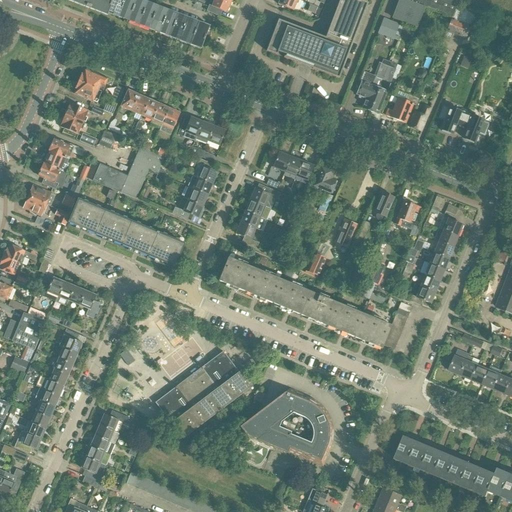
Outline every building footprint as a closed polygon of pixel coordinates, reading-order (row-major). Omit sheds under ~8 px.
[(71,0),(88,7),(108,14),(109,12),(113,0),(71,0)] [(113,0),(109,12),(119,16),(125,0),(113,0)] [(125,0),(119,16),(129,19),(136,0),(125,0)] [(136,0),(129,19),(132,20),(140,24),(148,3),(140,0),(136,0)] [(209,5),(207,11),(214,14),(218,16),(220,10),(227,13),(231,2),(226,0),(213,0),(211,6),(209,5)] [(313,68),(312,69),(339,79),(367,4),(357,0),(339,0),(336,9),(338,10),(336,15),(334,14),(325,38),(324,38),(324,39),(324,41),(309,35),(310,34),(311,34),(311,33),(278,20),(266,51),(277,56),(278,55),(277,54),(278,52),(285,55),(285,57),(284,57),(283,58),(299,64),(300,63),(299,63),(300,61),(314,66),(313,68)] [(279,0),(278,4),(293,11),(298,0),(279,0)] [(399,0),(392,19),(417,28),(424,8),(452,18),(457,7),(459,0),(399,0)] [(140,24),(142,24),(150,27),(158,7),(148,3),(140,24)] [(150,27),(152,28),(160,31),(168,11),(158,7),(150,27)] [(468,11),(457,7),(452,18),(463,23),(468,11)] [(160,31),(163,32),(171,35),(178,15),(168,11),(160,31)] [(171,35),(173,36),(181,39),(189,19),(178,15),(171,35)] [(181,39),(183,40),(192,44),(200,23),(189,19),(181,39)] [(470,27),(451,19),(446,31),(465,39),(470,27)] [(192,44),(193,44),(202,47),(210,27),(200,23),(192,44)] [(464,56),(460,65),(467,68),(471,59),(464,56)] [(362,82),(356,95),(359,96),(358,98),(362,100),(363,98),(366,99),(362,108),(370,112),(388,67),(389,64),(382,61),(381,64),(380,66),(376,78),(364,73),(363,73),(360,82),(362,82)] [(388,67),(370,112),(378,115),(395,70),(397,67),(389,64),(388,67)] [(78,83),(102,93),(104,94),(107,86),(105,85),(107,80),(85,71),(84,75),(82,74),(78,83)] [(405,124),(412,104),(416,105),(425,83),(421,82),(414,98),(409,96),(407,102),(391,95),(389,102),(394,104),(392,111),(389,110),(386,117),(393,119),(393,121),(396,122),(397,121),(405,124)] [(73,93),(97,103),(102,93),(78,83),(73,93)] [(124,91),(117,88),(112,99),(113,100),(118,102),(119,102),(124,91)] [(128,91),(121,107),(131,112),(138,95),(128,91)] [(141,116),(149,100),(138,95),(131,112),(141,116)] [(106,112),(113,115),(118,102),(113,100),(110,107),(106,105),(104,111),(93,107),(91,113),(104,118),(106,112)] [(141,116),(151,121),(150,124),(159,105),(149,100),(141,116)] [(65,112),(66,114),(65,116),(83,123),(88,111),(70,104),(68,109),(66,110),(65,112)] [(150,124),(160,128),(169,109),(159,105),(150,124)] [(421,114),(415,112),(409,127),(421,132),(427,117),(429,112),(430,108),(424,106),(423,110),(421,114)] [(462,127),(468,112),(461,109),(460,112),(450,108),(449,109),(444,107),(440,118),(445,120),(441,130),(442,131),(442,132),(447,133),(447,132),(452,134),(456,124),(462,127)] [(160,128),(161,128),(157,136),(167,141),(180,114),(169,109),(160,128)] [(474,114),(468,112),(462,127),(467,129),(464,139),(469,141),(469,142),(473,144),(474,143),(475,143),(479,133),(484,135),(488,124),(483,122),(483,121),(473,117),(474,114)] [(120,136),(124,138),(123,138),(130,141),(133,135),(126,132),(125,134),(122,133),(123,131),(115,127),(118,121),(119,122),(122,115),(117,113),(114,120),(110,123),(107,130),(120,136)] [(62,120),(62,122),(60,127),(78,135),(83,123),(65,116),(64,116),(63,117),(62,120)] [(185,117),(178,135),(195,142),(196,138),(202,122),(191,118),(190,119),(185,117)] [(202,122),(196,138),(207,142),(213,127),(202,122)] [(213,127),(207,142),(218,146),(224,131),(213,127)] [(104,132),(98,145),(110,150),(115,137),(104,132)] [(93,148),(97,140),(83,134),(80,142),(93,148)] [(53,139),(48,152),(49,152),(65,159),(65,158),(68,160),(71,153),(84,158),(85,156),(86,152),(70,145),(70,146),(53,139)] [(91,161),(84,178),(136,200),(148,171),(157,174),(155,179),(162,182),(166,173),(159,170),(169,148),(161,145),(158,154),(141,147),(129,176),(91,161)] [(192,147),(190,153),(201,157),(203,152),(192,147)] [(49,152),(44,164),(59,171),(60,171),(63,173),(65,173),(68,166),(66,165),(68,160),(65,158),(65,159),(49,152)] [(212,162),(214,157),(203,152),(201,157),(212,162)] [(279,153),(273,168),(285,172),(291,157),(279,153)] [(291,157),(285,172),(296,177),(302,162),(298,160),(299,158),(291,156),(291,157)] [(200,160),(195,171),(199,173),(197,179),(211,185),(216,173),(208,170),(210,165),(200,160)] [(307,181),(313,166),(302,162),(296,177),(307,181)] [(43,164),(37,176),(44,179),(41,184),(55,190),(58,185),(61,187),(62,185),(63,183),(67,175),(65,173),(63,173),(60,171),(59,171),(44,164),(43,164)] [(333,174),(322,170),(315,187),(329,192),(331,187),(329,186),(333,174)] [(192,177),(188,187),(207,196),(211,185),(197,179),(192,177)] [(75,186),(70,197),(75,199),(80,188),(80,189),(84,181),(78,179),(75,186)] [(278,190),(280,184),(269,179),(266,185),(278,190)] [(188,187),(183,199),(187,201),(202,207),(207,196),(188,187)] [(251,193),(248,200),(250,200),(264,207),(271,209),(275,198),(277,199),(280,193),(266,187),(264,193),(255,189),(253,193),(251,193)] [(28,198),(45,205),(46,205),(50,207),(54,196),(50,194),(50,195),(33,188),(32,190),(30,189),(28,195),(29,196),(28,198)] [(383,193),(374,213),(375,214),(375,215),(375,216),(375,217),(375,218),(376,218),(376,219),(377,219),(378,220),(379,220),(380,220),(380,219),(381,219),(381,218),(382,218),(382,217),(386,218),(394,198),(383,193)] [(28,198),(27,201),(26,200),(23,205),(25,206),(24,209),(31,212),(30,215),(36,217),(37,214),(41,216),(45,205),(28,198)] [(250,200),(245,212),(265,220),(266,221),(271,209),(264,207),(250,200)] [(78,201),(68,223),(94,234),(104,212),(78,201)] [(174,208),(172,213),(175,215),(187,220),(189,215),(198,218),(202,207),(187,201),(183,212),(177,209),(174,208)] [(421,208),(404,201),(395,224),(400,227),(403,221),(410,223),(414,212),(419,214),(421,208)] [(435,215),(438,209),(432,207),(429,213),(435,215)] [(57,223),(58,223),(65,226),(70,215),(58,210),(55,215),(60,217),(57,223)] [(318,211),(314,222),(323,225),(327,214),(318,211)] [(104,212),(94,234),(121,245),(130,223),(104,212)] [(245,212),(241,223),(255,229),(260,231),(265,220),(245,212)] [(445,213),(441,222),(438,230),(457,237),(462,226),(454,222),(456,217),(445,213)] [(335,243),(348,248),(357,226),(345,221),(335,243)] [(364,222),(351,252),(357,254),(370,224),(364,222)] [(130,223),(121,245),(147,256),(157,234),(130,223)] [(241,223),(236,234),(244,237),(242,243),(256,249),(258,243),(250,240),(255,229),(241,223)] [(415,238),(418,227),(413,226),(410,236),(415,238)] [(288,230),(282,227),(277,239),(284,241),(288,230)] [(434,240),(438,242),(438,243),(452,248),(457,237),(438,230),(434,240)] [(157,234),(147,256),(174,267),(183,245),(157,234)] [(420,235),(417,242),(415,246),(421,248),(425,237),(420,235)] [(433,254),(448,259),(452,248),(438,243),(433,254)] [(2,257),(19,264),(21,265),(25,258),(35,262),(37,258),(9,246),(8,250),(6,249),(2,257)] [(314,254),(306,272),(318,277),(325,259),(314,254)] [(429,265),(443,270),(448,259),(433,254),(429,265)] [(0,262),(0,265),(1,266),(0,268),(0,270),(14,276),(19,264),(2,257),(0,262)] [(228,258),(218,281),(245,293),(255,269),(228,258)] [(49,263),(44,260),(39,272),(44,274),(49,263)] [(371,271),(369,270),(365,280),(378,285),(382,276),(380,275),(384,265),(374,261),(371,271)] [(412,271),(414,265),(408,263),(405,268),(412,271)] [(424,276),(439,282),(443,270),(429,265),(424,276)] [(255,269),(245,293),(272,304),(282,281),(255,269)] [(511,269),(497,308),(511,313),(511,269)] [(420,287),(434,293),(439,282),(424,276),(420,287)] [(58,296),(64,282),(53,277),(51,283),(45,281),(39,295),(55,302),(58,296)] [(28,281),(20,278),(17,284),(26,287),(28,281)] [(282,281),(272,304),(299,315),(309,292),(282,281)] [(0,296),(6,300),(11,288),(0,282),(0,296)] [(69,301),(75,286),(64,282),(58,296),(69,301)] [(75,286),(69,301),(79,305),(86,291),(75,286)] [(411,296),(409,301),(419,306),(421,300),(430,304),(434,293),(420,287),(415,297),(411,296)] [(86,291),(79,305),(90,310),(87,316),(93,318),(95,313),(97,314),(100,309),(98,308),(100,303),(94,301),(96,295),(86,291)] [(309,292),(299,315),(327,326),(336,303),(309,292)] [(8,307),(24,313),(26,314),(27,313),(26,312),(28,307),(10,300),(8,307)] [(336,303),(327,326),(354,338),(363,314),(336,303)] [(411,307),(400,303),(398,308),(409,313),(411,307)] [(30,307),(27,313),(38,318),(41,312),(30,307)] [(395,313),(407,318),(409,313),(398,308),(395,313)] [(20,323),(11,319),(8,326),(39,338),(46,321),(38,318),(27,313),(26,314),(24,313),(20,323)] [(393,319),(404,324),(407,318),(395,313),(393,319)] [(363,314),(354,338),(381,349),(382,346),(384,340),(387,335),(389,329),(390,326),(363,314)] [(391,324),(402,329),(404,324),(393,319),(391,324)] [(79,333),(82,327),(69,322),(67,328),(79,333)] [(391,324),(390,326),(389,329),(400,334),(402,329),(391,324)] [(8,326),(3,336),(34,349),(39,338),(8,326)] [(387,335),(398,340),(400,334),(389,329),(387,335)] [(64,335),(58,347),(62,348),(63,348),(78,354),(83,344),(77,341),(79,336),(66,330),(64,335)] [(384,340),(395,345),(398,340),(387,335),(384,340)] [(474,346),(477,340),(465,335),(462,341),(474,346)] [(382,346),(393,350),(395,345),(384,340),(382,346)] [(481,348),(483,343),(477,340),(474,346),(481,348)] [(495,357),(499,348),(494,346),(490,355),(495,357)] [(29,363),(33,351),(25,348),(20,359),(29,363)] [(62,348),(58,358),(74,365),(78,354),(63,348),(62,348)] [(120,355),(123,360),(128,366),(135,361),(126,350),(120,355)] [(458,350),(456,356),(449,371),(461,376),(469,357),(469,355),(458,350)] [(175,389),(156,404),(183,439),(250,388),(226,356),(223,352),(187,378),(174,388),(175,389)] [(480,362),(469,357),(461,376),(472,381),(478,365),(480,362)] [(18,383),(21,376),(22,374),(24,375),(28,364),(14,358),(10,369),(18,373),(14,382),(18,383)] [(58,358),(54,369),(69,376),(74,365),(58,358)] [(478,365),(472,381),(483,385),(489,370),(478,365)] [(54,369),(49,380),(65,386),(69,376),(54,369)] [(489,370),(483,385),(494,390),(501,375),(489,370)] [(501,375),(494,390),(505,395),(511,379),(501,375)] [(45,378),(40,389),(44,391),(60,398),(65,386),(49,380),(45,378)] [(14,395),(16,389),(9,386),(7,393),(14,395)] [(40,389),(35,399),(40,401),(55,408),(60,398),(44,391),(40,389)] [(331,435),(330,430),(330,426),(329,422),(328,419),(326,416),(323,412),(320,408),(315,404),(311,401),(306,399),(302,398),(303,394),(288,390),(256,414),(239,427),(247,437),(286,454),(288,450),(321,464),(330,441),(331,435)] [(0,418),(4,420),(10,405),(0,400),(0,418)] [(40,401),(35,412),(51,418),(55,408),(40,401)] [(109,417),(104,415),(99,426),(114,432),(118,421),(126,425),(129,418),(111,411),(109,417)] [(35,412),(31,423),(46,429),(51,418),(35,412)] [(31,423),(27,433),(42,440),(46,429),(31,423)] [(114,432),(99,426),(94,437),(114,445),(119,434),(114,432)] [(16,443),(14,447),(16,448),(29,454),(32,448),(37,450),(42,440),(27,433),(21,431),(16,443)] [(404,436),(395,460),(408,465),(417,442),(404,436)] [(109,456),(114,445),(94,437),(90,448),(109,456)] [(417,442),(408,465),(421,471),(431,447),(417,442)] [(131,445),(127,455),(134,458),(138,448),(131,445)] [(444,453),(431,447),(421,471),(434,476),(444,453)] [(105,467),(109,456),(90,448),(86,459),(105,467)] [(15,451),(12,457),(26,463),(29,456),(15,451)] [(447,481),(457,458),(444,453),(434,476),(447,481)] [(447,481),(460,487),(470,464),(457,458),(447,481)] [(109,483),(104,481),(105,478),(101,476),(105,467),(86,459),(81,469),(87,472),(85,478),(98,483),(101,484),(108,487),(109,483)] [(123,466),(126,467),(124,471),(128,473),(132,463),(125,461),(123,466)] [(483,469),(470,464),(460,487),(473,492),(483,469)] [(6,473),(0,485),(0,495),(7,498),(10,492),(16,495),(22,479),(25,473),(16,469),(13,476),(6,473)] [(489,492),(496,475),(483,469),(473,492),(486,498),(489,492)] [(496,475),(489,492),(501,497),(511,474),(498,469),(496,475)] [(131,473),(126,484),(131,486),(136,475),(131,473)] [(511,474),(501,497),(511,501),(511,474)] [(136,475),(131,486),(137,489),(142,478),(136,475)] [(85,478),(83,483),(95,488),(98,483),(85,478)] [(142,478),(137,489),(142,491),(147,480),(142,478)] [(147,480),(142,491),(148,494),(153,482),(147,480)] [(153,482),(148,494),(153,496),(158,485),(153,482)] [(101,484),(98,483),(95,488),(99,490),(105,493),(107,490),(108,487),(101,484)] [(158,485),(153,496),(159,498),(164,487),(158,485)] [(164,487),(159,498),(165,501),(169,489),(164,487)] [(401,496),(383,488),(378,499),(405,510),(406,507),(400,504),(400,505),(398,504),(401,496)] [(169,489),(165,501),(170,503),(175,492),(169,489)] [(323,508),(327,497),(328,496),(312,489),(303,511),(327,511),(329,510),(323,508)] [(107,490),(105,493),(105,494),(116,498),(117,495),(107,490)] [(175,492),(170,503),(176,505),(180,494),(175,492)] [(180,494),(176,505),(181,508),(186,496),(180,494)] [(186,496),(181,508),(187,510),(191,499),(186,496)] [(191,499),(187,510),(191,511),(192,511),(197,501),(191,499)] [(404,511),(405,510),(378,499),(374,509),(380,511),(394,511),(395,509),(398,510),(397,511),(399,511),(404,511)] [(64,511),(85,511),(87,508),(76,503),(69,501),(64,511)] [(197,501),(192,511),(198,511),(203,504),(197,501)] [(126,503),(125,506),(135,511),(137,507),(126,503)]
